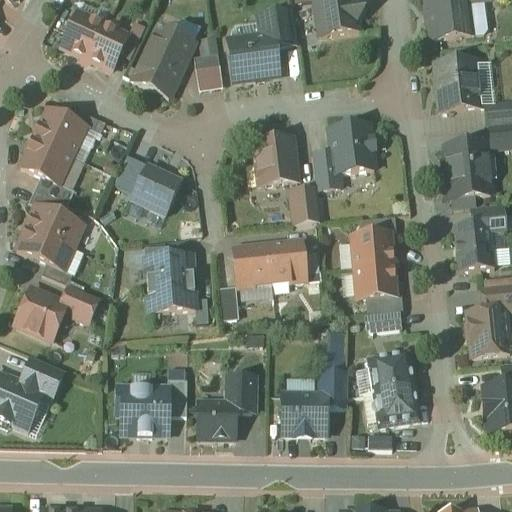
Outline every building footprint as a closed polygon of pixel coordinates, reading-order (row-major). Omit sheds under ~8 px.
[(15,0),(0,0),(0,1),(2,3),(10,8),(15,0)] [(429,0),(425,1),(431,46),(471,41),(467,9),(465,0),(429,0)] [(489,0),(465,0),(467,9),(490,6),(489,0)] [(354,11),(352,1),(313,7),(318,43),(358,37),(356,27),(364,18),(354,11)] [(102,30),(75,17),(57,56),(84,69),(102,30)] [(293,17),(257,22),(260,42),(273,41),(274,54),(297,51),(293,17)] [(130,43),(102,30),(84,69),(112,82),(130,43)] [(161,35),(157,33),(132,87),(168,104),(193,49),(177,42),(175,36),(168,33),(161,35)] [(260,42),(228,47),(234,88),(253,85),(255,87),(266,85),(267,83),(278,82),(274,54),(273,41),(260,42)] [(486,65),(435,70),(436,88),(437,98),(438,98),(440,118),(479,114),(475,67),(486,66),(486,65)] [(511,109),(484,112),(487,133),(511,130),(511,109)] [(105,129),(72,114),(67,125),(85,133),(100,140),(105,129)] [(67,125),(47,116),(41,131),(39,130),(32,144),(71,162),(85,133),(67,125)] [(511,130),(487,133),(491,133),(493,156),(511,154),(511,130)] [(369,132),(329,137),(332,159),(334,181),(339,180),(374,176),(372,158),(373,158),(372,146),(370,146),(369,132)] [(71,162),(32,144),(26,158),(28,159),(21,174),(40,183),(58,191),(71,162)] [(292,146),(254,151),(259,193),(296,189),(296,191),(297,191),(292,146)] [(485,149),(445,153),(450,205),(451,205),(473,203),(490,201),(485,149)] [(332,159),(312,161),(316,194),(316,197),(341,194),(339,180),(334,181),(332,159)] [(133,200),(146,172),(126,163),(113,190),(133,200)] [(180,188),(146,172),(133,200),(132,202),(144,208),(142,212),(164,222),(180,188)] [(58,191),(40,183),(34,197),(67,212),(74,197),(58,191)] [(316,194),(298,196),(298,195),(297,195),(297,196),(291,197),(295,233),(320,230),(316,197),(316,194)] [(67,212),(34,197),(28,210),(37,215),(61,225),(67,212)] [(473,203),(451,205),(453,217),(470,215),(474,215),(473,203)] [(474,215),(470,215),(472,231),(489,229),(491,240),(506,238),(503,212),(474,215)] [(37,215),(28,235),(75,256),(84,236),(61,225),(37,215)] [(357,242),(389,239),(387,224),(355,227),(357,242)] [(472,231),(454,233),(458,279),(494,275),(491,240),(489,229),(472,231)] [(28,235),(19,255),(45,266),(66,276),(68,272),(75,256),(28,235)] [(392,272),(389,239),(357,242),(349,243),(353,276),(392,272)] [(301,249),(267,253),(271,291),(305,288),(301,249)] [(267,253),(234,256),(238,295),(271,291),(267,253)] [(191,263),(145,266),(147,293),(193,290),(191,263)] [(76,276),(68,272),(66,276),(45,266),(39,280),(68,292),(69,292),(76,276)] [(395,300),(392,272),(353,276),(356,309),(368,308),(395,305),(395,300)] [(511,285),(484,288),(484,294),(511,291),(511,285)] [(52,355),(65,325),(68,319),(58,314),(62,305),(29,290),(9,336),(52,355)] [(193,290),(147,293),(149,320),(195,316),(193,290)] [(511,291),(484,294),(480,295),(483,318),(467,319),(468,329),(466,333),(467,343),(470,346),(472,364),(510,360),(508,339),(504,339),(502,325),(507,318),(511,317),(511,291)] [(69,292),(68,292),(62,305),(58,314),(68,319),(65,325),(85,334),(98,305),(69,292)] [(273,304),(272,295),(241,297),(241,306),(273,304)] [(395,300),(395,305),(368,308),(370,323),(401,320),(399,300),(395,300)] [(401,320),(370,323),(371,339),(402,336),(401,320)] [(408,360),(368,367),(373,400),(413,393),(408,360)] [(24,392),(55,406),(68,379),(36,365),(24,392)] [(511,372),(502,373),(504,392),(511,391),(511,372)] [(324,374),(324,401),(329,401),(328,425),(346,425),(347,375),(324,374)] [(228,380),(228,410),(240,410),(240,426),(256,425),(256,380),(228,380)] [(0,381),(0,427),(37,444),(55,406),(24,392),(0,381)] [(511,391),(504,392),(485,394),(486,409),(483,409),(485,424),(488,424),(489,439),(511,436),(511,391)] [(413,393),(373,400),(379,434),(419,427),(413,393)] [(175,394),(124,394),(124,421),(131,421),(131,445),(175,445),(175,431),(175,394)] [(186,431),(186,394),(175,394),(175,431),(186,431)] [(283,400),(282,443),(328,444),(328,425),(329,401),(324,401),(283,400)] [(202,410),(202,445),(240,445),(240,426),(240,410),(228,410),(202,410)] [(368,446),(368,461),(398,461),(398,446),(368,446)]
